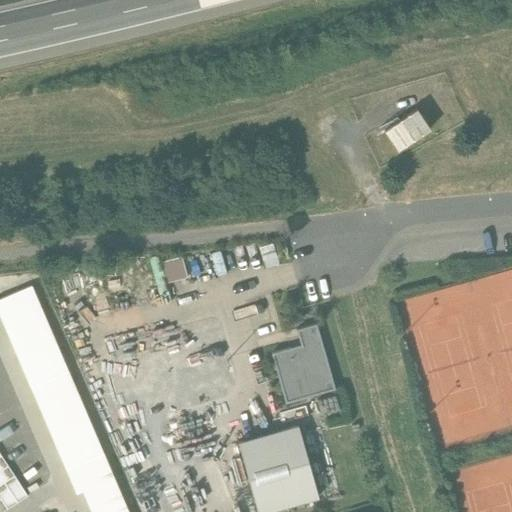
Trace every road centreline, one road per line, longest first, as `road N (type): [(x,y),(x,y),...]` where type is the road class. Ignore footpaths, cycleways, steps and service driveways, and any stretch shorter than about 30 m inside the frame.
road 1 (unknown): [(41,511),(51,503),(55,471),(0,346)]
road 2 (motorway): [(0,39),(168,0)]
road 3 (residential): [(511,212),(346,234)]
